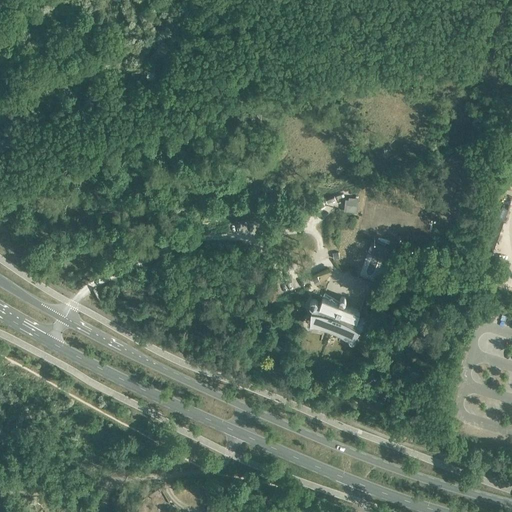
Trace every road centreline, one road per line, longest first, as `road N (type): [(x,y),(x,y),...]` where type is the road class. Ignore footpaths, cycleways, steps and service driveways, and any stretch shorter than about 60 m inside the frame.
road 1 (primary): [(511,504),(399,471),(182,380),(0,280)]
road 2 (primary): [(0,314),(163,401),(364,486)]
road 3 (track): [(325,262),(307,274),(248,243),(174,247),(83,293),(50,345)]
road 4 (track): [(109,486),(210,474),(230,455),(251,409)]
